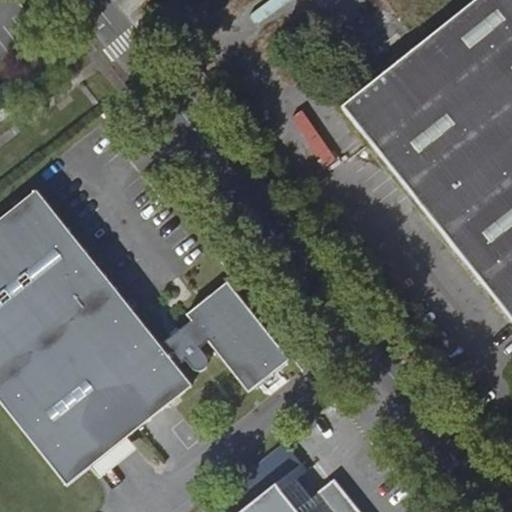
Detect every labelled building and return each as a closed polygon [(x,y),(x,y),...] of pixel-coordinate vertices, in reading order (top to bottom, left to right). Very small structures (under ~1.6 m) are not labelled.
[(511,0),(477,0),(342,108),(511,321),(511,0)] [(391,11),(369,28),(386,51),(409,33),(391,11)] [(327,129),(303,150),(323,173),(347,152),(327,129)] [(160,287),(202,257),(149,186),(112,213),(119,222),(103,234),(113,248),(133,233),(146,251),(138,257),(160,287)] [(0,401),(68,486),(90,468),(128,439),(192,387),(178,368),(186,361),(194,371),(200,371),(204,370),(207,367),(209,362),(209,359),(202,349),(210,343),(250,393),(290,360),(228,282),(187,315),(192,322),(161,347),(37,192),(0,221),(0,401)] [(137,450),(128,439),(90,468),(100,479),(137,450)] [(304,473),(298,467),(242,511),(359,511),(335,480),(331,482),(315,464),(304,473)]
